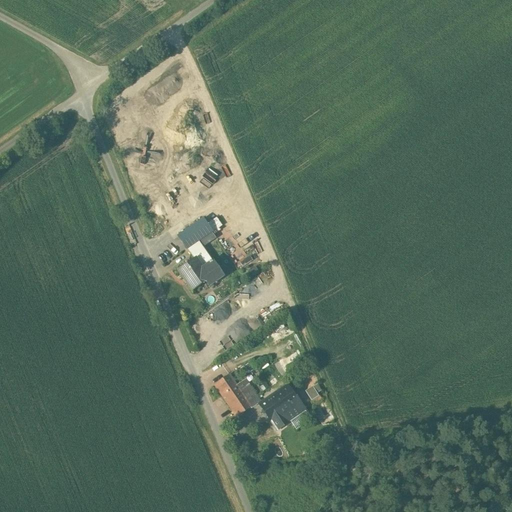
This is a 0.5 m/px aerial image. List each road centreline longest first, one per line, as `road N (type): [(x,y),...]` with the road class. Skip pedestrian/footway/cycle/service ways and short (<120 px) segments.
road 1 (unclassified): [(82,93),(245,511)]
road 2 (unclassified): [(82,93),(220,0)]
